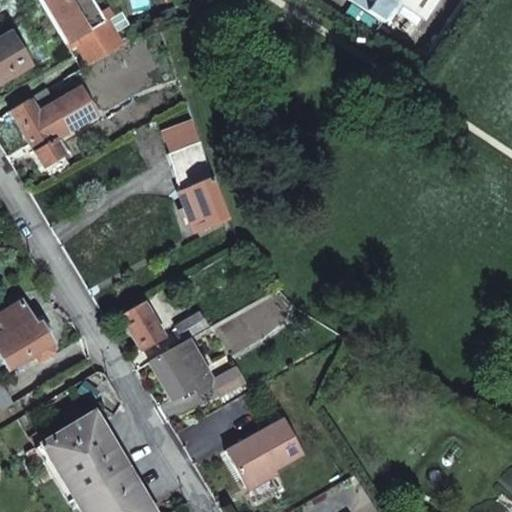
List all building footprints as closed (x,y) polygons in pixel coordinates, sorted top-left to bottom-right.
[(99,14),(90,0),(38,0),(65,45),(76,39),(82,49),(90,64),(118,49),(104,23),(99,14)] [(422,20),(434,0),(349,0),(366,11),(373,0),(391,0),(396,3),(422,20)] [(391,0),(373,0),(366,11),(384,22),(396,3),(391,0)] [(107,10),(99,14),(104,23),(112,19),(107,10)] [(8,33),(0,38),(0,83),(28,66),(8,33)] [(76,39),(65,45),(71,56),(82,49),(76,39)] [(9,112),(46,172),(69,157),(66,150),(60,153),(53,140),(94,115),(77,86),(35,112),(28,100),(9,112)] [(225,213),(210,179),(199,141),(167,154),(176,193),(183,207),(187,216),(194,232),(208,226),(206,222),(225,213)] [(187,216),(183,207),(178,210),(182,219),(187,216)] [(19,303),(0,314),(0,359),(7,369),(32,355),(37,363),(52,354),(47,345),(50,344),(38,324),(35,326),(19,303)] [(142,305),(119,317),(141,350),(162,338),(142,305)] [(198,313),(175,328),(182,340),(206,325),(198,313)] [(186,342),(149,364),(171,400),(191,393),(193,394),(207,386),(208,379),(186,342)] [(234,369),(212,382),(220,397),(243,385),(234,369)] [(0,384),(0,412),(13,405),(0,384)] [(91,414),(33,449),(66,503),(125,468),(91,414)] [(271,472),(300,456),(280,421),(222,454),(242,488),(271,472)] [(150,511),(125,468),(66,503),(71,511),(150,511)] [(271,472),(242,488),(244,493),(274,476),(271,472)]
